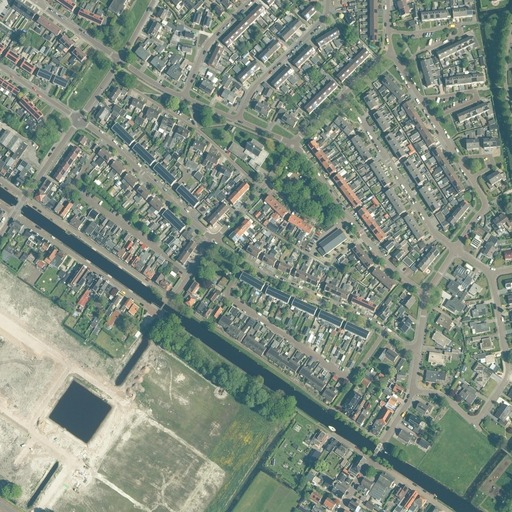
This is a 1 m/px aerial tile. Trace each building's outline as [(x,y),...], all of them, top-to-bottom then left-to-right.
[(71,4),(73,0),(69,0),(69,2),(66,0),(62,6),(67,10),(71,4)] [(73,0),(71,4),(67,10),(72,13),(76,7),(73,5),(76,0),(73,0)] [(117,0),(115,4),(113,3),(111,7),(113,8),(110,12),(118,17),(119,14),(121,15),(125,8),(124,7),(127,2),(129,3),(130,0),(117,0)] [(170,0),(177,8),(176,8),(178,11),(181,9),(184,6),(182,3),(182,2),(180,0),(170,0)] [(216,0),(216,1),(221,6),(222,4),(228,10),(232,6),(225,0),(224,0),(216,0)] [(276,1),(276,0),(271,0),(274,3),(279,8),(282,6),(278,3),(276,1)] [(17,1),(11,9),(16,12),(22,4),(17,1)] [(201,1),(196,7),(194,8),(197,11),(204,4),(201,1)] [(399,11),(412,8),(412,5),(408,6),(408,7),(407,7),(405,2),(397,5),(399,11)] [(22,4),(16,12),(21,15),(26,8),(22,4)] [(88,10),(90,6),(90,5),(88,4),(84,12),(81,11),(78,17),(84,20),(87,13),(88,10)] [(218,8),(215,4),(213,7),(216,10),(214,11),(220,17),(224,14),(218,7),(218,8)] [(255,11),(260,16),(266,22),(268,20),(264,16),(262,14),(265,12),(260,6),(255,11)] [(465,11),(466,18),(472,18),(471,10),(468,10),(467,8),(466,8),(466,6),(464,6),(464,11),(465,11)] [(306,12),(311,17),(316,13),(311,7),(306,12)] [(459,11),(458,11),(454,12),(454,7),(451,8),(452,12),(453,19),(459,19),(459,11)] [(465,11),(464,11),(460,11),(460,7),(457,7),(458,11),(459,11),(459,19),(466,18),(465,11)] [(26,8),(21,15),(26,19),(31,11),(26,8)] [(412,8),(399,11),(401,18),(409,16),(408,11),(409,10),(409,11),(413,10),(412,8)] [(440,13),(439,13),(435,13),(435,9),(432,9),(433,14),(434,21),(441,21),(440,13)] [(440,13),(441,21),(447,20),(446,12),(441,13),(441,9),(439,9),(439,13),(440,13)] [(95,25),(101,11),(99,10),(95,17),(92,16),(89,22),(95,25)] [(212,15),(213,14),(209,10),(208,14),(206,19),(203,27),(209,29),(211,21),(212,15)] [(427,14),(426,14),(423,15),(422,10),(420,11),(420,17),(421,17),(422,23),(428,22),(427,14)] [(433,14),(429,14),(428,10),(426,10),(426,14),(427,14),(428,22),(434,21),(433,14)] [(31,11),(26,19),(30,22),(36,14),(31,11)] [(101,11),(95,25),(101,27),(104,21),(101,20),(103,15),(106,16),(107,13),(104,12),(101,11)] [(168,14),(161,11),(157,19),(164,22),(167,16),(170,18),(172,15),(168,13),(168,14)] [(251,16),(256,21),(257,19),(260,16),(255,11),(251,16)] [(200,17),(202,13),(197,12),(196,16),(193,24),(199,26),(201,18),(200,17)] [(307,22),(311,17),(306,12),(301,17),(307,22)] [(89,22),(92,16),(87,13),(84,20),(89,22)] [(349,26),(355,23),(352,18),(355,17),(353,14),(350,16),(345,19),(349,26)] [(253,23),(256,21),(251,16),(246,20),(251,25),(253,23)] [(286,18),(298,30),(302,26),(297,21),(295,23),(288,16),(286,18)] [(36,23),(41,27),(45,21),(40,18),(36,23)] [(294,34),(298,30),(286,18),(284,19),(291,27),(289,29),(294,34)] [(246,30),(251,25),(246,20),(241,25),(246,30)] [(46,31),(51,24),(45,21),(41,27),(37,33),(39,35),(44,29),(46,31)] [(176,32),(177,28),(175,27),(168,23),(166,27),(171,29),(171,30),(173,30),(176,32)] [(52,34),(56,28),(51,24),(46,31),(52,34)] [(151,30),(162,35),(163,34),(160,32),(161,31),(159,31),(161,28),(154,24),(154,25),(153,25),(151,30)] [(294,34),(289,29),(286,32),(283,29),(279,24),(277,26),(290,39),(294,34)] [(242,35),(246,30),(241,25),(236,29),(242,35)] [(177,28),(176,32),(181,33),(180,38),(185,39),(193,41),(194,36),(194,35),(186,33),(186,34),(183,33),(184,27),(177,26),(177,28)] [(285,43),(290,39),(277,26),(276,28),(280,32),(283,35),(280,38),(285,43)] [(50,37),(47,40),(50,42),(54,36),(56,38),(61,31),(56,28),(52,34),(50,37)] [(237,39),(242,35),(236,29),(232,34),(237,39)] [(161,37),(162,35),(151,30),(148,34),(149,35),(148,35),(152,38),(155,39),(156,40),(159,36),(161,37)] [(331,33),(335,40),(343,35),(341,30),(337,32),(336,30),(331,33)] [(336,42),(335,40),(331,33),(326,36),(330,43),(333,41),(337,48),(340,47),(336,42)] [(234,42),(237,39),(232,34),(227,39),(232,44),(234,46),(237,49),(239,47),(234,42)] [(327,45),(330,43),(326,36),(321,40),(325,46),(326,48),(330,53),(332,52),(327,45)] [(63,47),(68,42),(64,37),(59,42),(61,45),(56,50),(58,52),(61,49),(63,47)] [(471,40),(470,38),(465,41),(468,48),(469,47),(472,46),(474,50),(477,48),(476,47),(478,46),(474,38),(471,40)] [(140,59),(145,53),(143,50),(149,43),(153,45),(155,42),(151,40),(149,39),(144,45),(143,44),(141,44),(139,47),(140,49),(135,55),(140,59)] [(227,48),(232,44),(227,39),(222,43),(227,48)] [(323,47),(325,46),(321,40),(316,43),(320,49),(323,47)] [(162,47),(165,49),(166,50),(168,46),(164,44),(158,41),(157,43),(160,45),(162,47)] [(471,51),(469,47),(468,48),(465,41),(459,44),(462,51),(463,50),(467,48),(469,52),(471,51)] [(61,49),(58,52),(60,54),(65,49),(68,51),(73,46),(68,42),(63,47),(61,49)] [(272,46),(277,51),(281,47),(276,42),(272,46)] [(465,54),(463,50),(462,51),(459,44),(453,46),(457,53),(458,53),(461,51),(463,55),(465,54)] [(214,54),(221,58),(221,57),(228,61),(229,58),(225,56),(222,55),(224,52),(222,51),(223,49),(219,45),(217,48),(214,54)] [(273,56),(267,50),(265,53),(258,45),(256,47),(260,52),(263,55),(268,60),(273,56)] [(360,55),(365,61),(370,56),(359,45),(357,47),(361,51),(360,51),(362,53),(360,55)] [(273,56),(277,51),(272,46),(267,50),(273,56)] [(460,57),(458,53),(457,53),(453,46),(448,49),(451,56),(452,56),(456,54),(457,58),(460,57)] [(264,64),(268,60),(263,55),(260,52),(256,47),(254,49),(259,53),(262,56),(259,59),(264,64)] [(305,52),(311,57),(315,53),(310,48),(305,52)] [(10,62),(14,56),(10,54),(12,51),(10,49),(8,53),(4,59),(10,62)] [(76,59),(81,54),(76,49),(71,55),(76,59)] [(454,59),(452,56),(451,56),(448,49),(442,52),(445,59),(446,58),(450,57),(452,60),(454,59)] [(306,61),(311,57),(305,52),(301,56),(306,61)] [(448,62),(446,58),(445,59),(442,52),(436,55),(440,62),(444,59),(446,63),(448,62)] [(145,53),(140,59),(145,63),(150,57),(145,53)] [(243,60),(255,72),(260,68),(258,67),(260,65),(256,61),(252,65),(245,59),(249,55),(247,53),(242,58),(243,60)] [(81,54),(76,59),(80,63),(85,58),(81,54)] [(218,63),(221,58),(214,54),(211,60),(218,63)] [(360,65),(365,61),(360,55),(355,60),(360,65)] [(14,56),(10,62),(15,66),(19,60),(20,61),(22,57),(20,56),(18,59),(14,56)] [(156,69),(161,63),(158,60),(160,58),(158,56),(151,65),(156,69)] [(182,58),(176,56),(172,63),(174,65),(174,66),(175,66),(176,65),(175,64),(177,61),(179,63),(182,58)] [(302,65),(306,61),(301,56),(297,60),(302,65)] [(25,72),(29,66),(25,64),(27,61),(25,59),(23,63),(20,69),(25,72)] [(161,63),(156,69),(160,73),(166,67),(164,66),(167,63),(164,60),(161,63)] [(179,70),(172,79),(178,83),(182,76),(180,75),(183,71),(187,65),(188,61),(185,60),(179,70)] [(218,64),(211,60),(208,66),(222,73),(223,70),(219,68),(216,67),(218,64)] [(251,77),(255,72),(243,60),(241,62),(249,69),(246,71),(251,77)] [(298,70),(302,65),(297,60),(293,64),(298,70)] [(356,70),(360,65),(355,60),(350,65),(356,70)] [(429,68),(429,67),(428,63),(432,62),(431,60),(427,61),(428,62),(420,64),(422,70),(429,68)] [(48,67),(42,80),(48,83),(52,76),(48,74),(52,66),(49,65),(48,67)] [(351,74),(356,70),(350,65),(346,69),(351,74)] [(29,66),(25,72),(31,76),(34,70),(35,71),(37,67),(35,66),(33,69),(29,66)] [(40,71),(36,78),(42,80),(48,67),(46,66),(43,72),(40,71)] [(172,79),(179,70),(173,66),(172,69),(167,75),(172,79)] [(431,74),(431,73),(430,69),(434,68),(433,66),(429,67),(429,68),(422,70),(424,76),(431,74)] [(470,77),(469,77),(465,78),(465,72),(465,70),(464,70),(464,68),(462,68),(463,74),(462,74),(463,78),(464,78),(465,86),(471,85),(470,77)] [(56,78),(52,85),(58,87),(58,88),(66,70),(63,69),(60,76),(60,77),(59,79),(56,78)] [(284,73),(295,84),(297,82),(291,76),(293,74),(288,69),(284,73)] [(346,79),(351,74),(346,69),(341,74),(346,79)] [(66,70),(58,88),(59,88),(64,90),(68,83),(64,82),(68,72),(66,70)] [(209,81),(211,83),(215,77),(216,74),(209,70),(208,73),(212,75),(209,81)] [(247,81),(251,77),(246,71),(242,76),(247,81)] [(433,80),(433,79),(431,76),(436,74),(435,72),(431,73),(431,74),(424,76),(425,83),(433,80)] [(476,76),(477,84),(484,83),(483,76),(478,76),(477,72),(475,72),(475,77),(476,76)] [(294,86),(295,84),(284,73),(280,77),(285,82),(287,80),(294,86)] [(476,76),(475,77),(471,77),(471,73),(469,73),(469,77),(470,77),(471,85),(477,84),(476,76)] [(341,84),(346,79),(341,74),(336,78),(341,84)] [(464,78),(463,78),(459,79),(459,74),(456,75),(457,79),(458,87),(465,86),(464,78)] [(457,79),(453,79),(452,75),(450,75),(450,80),(451,80),(452,87),(458,87),(457,79)] [(242,85),(247,81),(242,76),(237,80),(242,85)] [(451,80),(450,80),(448,80),(447,76),(443,76),(444,81),(445,81),(446,88),(452,87),(451,80)] [(282,84),(285,82),(280,77),(275,81),(280,86),(282,88),(287,93),(289,91),(284,86),(282,84)] [(433,80),(425,83),(427,89),(435,87),(433,82),(437,81),(437,78),(433,79),(433,80)] [(380,94),(392,83),(387,79),(382,84),(384,87),(378,92),(380,94)] [(205,93),(209,86),(206,84),(208,81),(205,80),(204,83),(199,90),(205,93)] [(225,93),(222,97),(224,99),(223,100),(227,102),(228,101),(232,94),(228,92),(230,90),(228,89),(232,82),(229,80),(224,87),(225,87),(223,92),(225,93)] [(276,90),(280,86),(275,81),(271,85),(276,90)] [(5,91),(9,86),(4,82),(0,87),(0,90),(1,88),(4,90),(5,91)] [(209,86),(205,93),(210,97),(215,90),(212,88),(214,84),(211,83),(209,86)] [(327,87),(333,92),(337,88),(332,83),(327,87)] [(390,93),(396,87),(392,83),(380,94),(381,96),(388,90),(390,93)] [(4,95),(6,91),(9,93),(11,94),(14,89),(9,86),(5,91),(4,90),(2,94),(4,95)] [(328,97),(333,92),(327,87),(323,92),(328,97)] [(390,102),(400,92),(396,87),(390,93),(393,95),(391,97),(388,100),(390,102)] [(11,94),(9,93),(7,97),(9,98),(11,95),(16,98),(19,93),(14,89),(11,94)] [(118,98),(119,98),(121,94),(125,97),(127,93),(123,90),(121,93),(116,89),(112,94),(118,98)] [(269,99),(271,96),(273,92),(267,89),(263,96),(269,99)] [(232,94),(228,101),(229,102),(229,103),(233,105),(237,98),(234,96),(236,93),(236,92),(237,91),(235,90),(234,91),(232,94)] [(374,102),(373,101),(371,98),(375,95),(374,93),(373,94),(371,91),(364,96),(366,99),(364,101),(367,106),(374,102)] [(323,102),(328,97),(323,92),(318,96),(323,102)] [(400,92),(390,102),(392,103),(396,99),(399,101),(397,102),(400,105),(401,104),(405,100),(403,98),(404,96),(400,92)] [(122,100),(119,98),(118,98),(112,94),(109,99),(115,103),(117,99),(118,100),(121,102),(122,100)] [(318,106),(323,102),(318,96),(313,101),(318,106)] [(23,109),(29,103),(24,99),(19,104),(23,109)] [(374,102),(367,106),(371,111),(377,107),(374,103),(378,101),(377,99),(373,101),(374,102)] [(137,109),(140,103),(135,100),(131,107),(130,106),(129,110),(131,111),(133,107),(136,109),(137,109)] [(314,111),(318,106),(313,101),(309,105),(309,106),(314,111)] [(261,114),(267,104),(264,102),(262,106),(258,104),(255,111),(261,114)] [(28,113),(33,108),(29,103),(23,109),(28,113)] [(137,109),(136,109),(134,113),(136,114),(138,111),(137,111),(138,110),(142,112),(145,105),(140,103),(137,109)] [(405,113),(406,112),(412,108),(409,103),(403,107),(401,108),(401,110),(402,112),(399,114),(400,116),(405,113)] [(267,104),(261,114),(267,118),(271,111),(266,108),(266,107),(268,108),(269,105),(267,104)] [(491,104),(486,106),(486,104),(480,107),(483,114),(484,114),(486,113),(488,117),(493,115),(491,104)] [(304,110),(309,115),(314,111),(309,106),(304,110)] [(486,117),(484,114),(483,114),(480,107),(474,109),(477,117),(478,116),(481,115),(483,118),(486,117)] [(32,118),(38,112),(33,108),(28,113),(26,115),(28,117),(30,115),(32,118)] [(409,118),(416,113),(412,108),(406,112),(405,113),(400,116),(401,118),(407,115),(409,118)] [(152,119),(155,112),(150,109),(146,116),(146,115),(144,119),(146,120),(146,119),(150,121),(151,118),(152,119)] [(286,112),(281,109),(278,114),(283,118),(286,112)] [(293,129),(297,122),(294,120),(295,119),(296,116),(298,114),(301,116),(303,114),(299,109),(296,111),(294,115),(287,125),(293,129)] [(480,120),(478,116),(477,117),(474,109),(468,112),(471,119),(472,119),(476,117),(478,121),(480,120)] [(111,116),(108,113),(103,110),(99,115),(98,114),(96,118),(102,122),(103,119),(107,122),(111,116)] [(383,118),(380,114),(384,112),(383,110),(379,113),(373,117),(376,122),(383,118)] [(38,112),(32,118),(30,120),(33,122),(34,120),(37,122),(42,117),(38,112)] [(151,118),(150,121),(150,122),(152,123),(153,120),(152,120),(153,119),(157,121),(160,115),(155,112),(152,119),(151,118)] [(474,122),(472,119),(471,119),(468,112),(462,114),(465,121),(467,121),(470,119),(472,123),(474,122)] [(287,125),(294,115),(292,113),(289,117),(286,115),(282,121),(287,125)] [(407,126),(419,119),(416,113),(409,118),(411,120),(405,124),(407,126)] [(468,125),(467,121),(465,121),(462,114),(457,117),(460,124),(464,122),(466,126),(468,125)] [(386,124),(386,123),(384,120),(387,117),(386,115),(383,118),(376,122),(380,128),(386,124)] [(339,128),(344,123),(339,118),(334,124),(334,123),(331,127),(332,129),(336,125),(338,128),(339,128)] [(167,128),(170,122),(164,119),(159,129),(164,132),(166,128),(167,128)] [(407,126),(405,128),(406,130),(414,125),(416,128),(422,124),(419,119),(412,123),(407,126)] [(386,124),(380,128),(383,133),(390,129),(387,125),(391,123),(390,121),(386,123),(386,124)] [(166,128),(164,132),(170,134),(172,131),(175,124),(170,122),(167,128),(166,128)] [(121,139),(126,134),(122,131),(124,129),(124,130),(129,125),(130,125),(128,123),(125,126),(116,135),(121,139)] [(344,133),(349,127),(344,123),(339,128),(338,128),(335,131),(337,133),(340,130),(343,132),(344,133)] [(125,126),(123,124),(121,127),(120,129),(117,125),(112,131),(116,135),(125,126)] [(413,136),(425,129),(422,124),(416,128),(417,131),(412,134),(413,136)] [(344,133),(343,132),(340,136),(341,137),(344,134),(348,137),(354,132),(349,127),(344,133)] [(181,139),(185,131),(180,128),(176,135),(176,134),(173,140),(171,139),(168,145),(166,148),(165,151),(168,153),(169,149),(171,150),(176,139),(177,139),(177,140),(179,141),(181,139)] [(422,138),(429,134),(425,129),(413,136),(411,138),(412,140),(413,140),(414,141),(419,137),(419,136),(420,135),(422,138)] [(5,131),(0,139),(0,145),(18,158),(19,159),(28,147),(5,131)] [(181,139),(179,141),(182,143),(184,140),(183,139),(183,138),(187,140),(190,134),(185,131),(181,139)] [(130,138),(134,134),(132,132),(129,135),(130,136),(129,137),(126,134),(121,139),(125,143),(130,138)] [(395,141),(394,140),(392,137),(396,134),(395,132),(391,135),(385,139),(388,145),(395,141)] [(130,138),(125,143),(129,147),(134,142),(131,139),(132,138),(133,138),(135,136),(134,134),(130,138)] [(425,143),(432,139),(429,134),(422,138),(424,141),(418,144),(417,143),(413,146),(415,149),(419,147),(425,143)] [(398,146),(398,145),(396,142),(399,139),(400,140),(404,138),(402,135),(398,137),(394,140),(395,141),(388,145),(392,150),(398,146)] [(171,139),(171,138),(168,136),(163,146),(166,148),(168,145),(171,139)] [(87,141),(82,137),(78,143),(83,147),(86,143),(90,145),(91,142),(88,140),(87,141)] [(355,147),(361,143),(358,138),(351,142),(351,141),(347,144),(348,146),(352,143),(354,146),(355,147)] [(419,147),(415,149),(418,153),(422,150),(421,149),(426,145),(430,151),(434,148),(433,145),(435,144),(432,139),(425,143),(419,147)] [(325,142),(324,140),(316,145),(312,140),(308,143),(310,145),(308,147),(312,152),(324,143),(323,143),(325,142)] [(244,155),(247,157),(251,160),(248,165),(251,168),(254,164),(260,168),(269,155),(262,151),(264,148),(253,141),(246,152),(244,155)] [(198,151),(201,144),(196,142),(194,145),(193,145),(189,151),(192,153),(193,151),(196,153),(198,151)] [(244,155),(246,152),(233,143),(228,151),(244,162),(247,157),(244,155)] [(315,157),(321,152),(319,150),(325,145),(324,143),(312,152),(315,157)] [(358,153),(365,148),(361,143),(355,147),(354,146),(350,149),(352,151),(356,149),(358,152),(358,153)] [(402,151),(401,150),(399,147),(403,145),(402,143),(398,145),(398,146),(392,150),(395,155),(402,151)] [(133,151),(137,155),(146,146),(144,144),(142,147),(141,149),(138,145),(133,151)] [(196,153),(196,155),(198,156),(199,153),(199,152),(199,151),(203,154),(207,147),(201,144),(198,151),(196,153)] [(146,146),(137,155),(141,159),(147,154),(143,151),(144,149),(145,150),(147,148),(146,146)] [(71,153),(77,158),(80,154),(81,155),(82,153),(81,152),(75,148),(71,153)] [(362,158),(368,154),(365,148),(358,153),(358,152),(354,154),(355,156),(359,154),(361,157),(362,158)] [(402,151),(395,155),(399,161),(405,157),(402,152),(406,150),(405,148),(401,150),(402,151)] [(436,159),(442,155),(439,150),(437,152),(435,149),(431,152),(434,157),(428,161),(430,163),(436,159)] [(98,166),(108,154),(103,150),(98,156),(100,158),(96,164),(98,166)] [(319,162),(331,153),(329,151),(323,155),(321,152),(315,157),(319,162)] [(322,167),(329,162),(327,159),(335,153),(333,151),(331,153),(319,162),(322,167)] [(151,158),(154,154),(153,152),(150,155),(151,156),(150,157),(147,154),(141,159),(146,163),(151,158)] [(151,158),(146,163),(150,167),(155,162),(152,159),(153,158),(158,154),(156,152),(154,154),(151,158)] [(71,153),(67,158),(74,163),(75,161),(77,158),(71,153)] [(108,154),(98,166),(100,168),(105,162),(108,164),(113,159),(108,154)] [(362,158),(361,157),(357,160),(359,162),(362,159),(365,163),(371,159),(368,154),(362,158)] [(211,164),(214,157),(209,155),(207,158),(206,158),(202,166),(206,167),(208,162),(211,163),(211,164)] [(439,164),(445,160),(442,155),(436,159),(430,163),(431,165),(437,162),(439,164)] [(211,164),(211,163),(209,167),(209,168),(208,170),(211,171),(214,165),(217,166),(220,160),(214,157),(211,164)] [(74,165),(75,163),(74,163),(67,158),(64,163),(70,168),(73,164),(74,165)] [(414,166),(413,166),(411,162),(415,160),(414,158),(410,160),(410,161),(404,165),(407,170),(414,166)] [(0,163),(0,162),(0,173),(10,160),(8,159),(5,163),(4,165),(0,163)] [(10,160),(0,173),(0,175),(3,178),(9,170),(10,168),(14,163),(10,160)] [(326,171),(338,162),(337,160),(331,165),(329,162),(322,167),(326,171)] [(436,173),(448,165),(445,160),(439,164),(441,167),(435,171),(436,173)] [(14,185),(19,189),(25,180),(23,179),(28,172),(32,168),(22,161),(19,166),(24,169),(19,176),(19,177),(14,185)] [(191,169),(194,164),(188,161),(186,166),(191,169)] [(116,172),(121,167),(116,162),(111,168),(114,170),(108,176),(110,178),(116,172)] [(338,162),(326,171),(330,177),(336,172),(334,169),(340,165),(338,162)] [(60,169),(67,173),(68,171),(70,168),(64,163),(60,169)] [(373,173),(380,168),(376,163),(370,167),(366,169),(367,171),(371,168),(373,172),(373,173)] [(417,171),(414,167),(418,165),(417,163),(413,166),(414,166),(407,170),(411,176),(417,171)] [(158,175),(163,169),(167,166),(165,164),(161,168),(159,165),(154,171),(158,175)] [(194,164),(191,169),(196,172),(197,169),(199,166),(194,164)] [(445,175),(452,171),(448,165),(436,173),(438,175),(443,172),(445,175)] [(162,179),(167,174),(164,170),(165,169),(166,170),(168,167),(167,166),(163,169),(158,175),(162,179)] [(116,172),(110,178),(112,179),(118,174),(120,177),(126,171),(121,167),(116,172)] [(225,177),(228,170),(222,167),(219,174),(216,178),(218,179),(220,175),(224,176),(225,177)] [(377,178),(383,174),(380,168),(373,173),(373,172),(369,174),(370,176),(374,174),(376,177),(377,178)] [(420,177),(420,176),(418,173),(422,170),(420,168),(417,171),(411,176),(414,181),(420,177)] [(65,175),(67,173),(60,169),(57,174),(63,178),(65,175)] [(9,170),(3,178),(7,181),(11,175),(13,173),(9,170)] [(166,183),(175,174),(177,172),(176,170),(171,175),(170,176),(167,174),(162,179),(166,183)] [(225,177),(224,176),(222,180),(227,183),(230,179),(233,173),(228,170),(225,177)] [(443,183),(455,176),(452,171),(445,175),(447,178),(441,181),(443,183)] [(200,183),(203,178),(198,173),(194,177),(200,183)] [(492,176),(499,188),(501,186),(499,182),(502,181),(503,183),(506,181),(504,178),(505,178),(505,174),(502,175),(499,177),(497,173),(492,176)] [(65,179),(63,178),(57,174),(53,179),(59,184),(62,180),(64,181),(65,179)] [(175,174),(172,178),(171,178),(166,183),(171,187),(176,182),(173,179),(177,176),(175,174)] [(336,185),(343,181),(346,178),(349,176),(347,174),(341,179),(339,176),(333,180),(336,185)] [(380,183),(387,179),(383,174),(377,178),(376,177),(373,180),(374,182),(378,179),(380,183)] [(425,175),(424,174),(420,176),(420,177),(414,181),(417,186),(424,182),(421,178),(425,175)] [(134,179),(129,175),(121,183),(124,185),(121,188),(123,190),(129,184),(134,179)] [(188,181),(192,185),(197,180),(193,176),(188,181)] [(452,185),(458,181),(455,176),(443,183),(444,186),(450,182),(452,185)] [(497,189),(499,188),(492,176),(487,179),(489,183),(487,185),(490,191),(493,189),(492,187),(494,185),(497,189)] [(129,184),(123,190),(125,192),(130,186),(133,189),(138,183),(134,179),(129,184)] [(380,183),(376,185),(377,187),(381,184),(384,189),(390,185),(387,179),(380,183)] [(52,190),(53,188),(55,185),(47,180),(43,186),(39,192),(35,197),(36,198),(34,200),(42,205),(46,208),(52,200),(53,198),(51,197),(54,193),(51,191),(51,190),(52,190)] [(340,190),(346,186),(343,181),(336,185),(340,190)] [(449,194),(461,186),(458,181),(452,185),(453,188),(448,191),(449,194)] [(211,194),(216,184),(212,182),(207,191),(211,194)] [(237,185),(245,193),(250,189),(244,184),(241,187),(240,186),(241,186),(238,184),(237,185)] [(344,195),(356,186),(354,184),(348,188),(346,186),(340,190),(344,195)] [(241,197),(245,193),(237,185),(235,187),(238,189),(239,189),(236,192),(241,197)] [(429,193),(427,189),(430,187),(429,185),(425,188),(426,188),(419,192),(422,198),(429,193)] [(347,200),(354,195),(352,193),(355,190),(358,188),(356,186),(344,195),(347,200)] [(461,186),(449,194),(451,196),(453,194),(455,197),(458,195),(465,191),(461,186)] [(139,195),(134,200),(136,202),(141,197),(147,191),(142,187),(137,192),(139,195)] [(181,197),(189,188),(188,187),(186,189),(186,190),(185,191),(182,187),(178,191),(177,193),(181,197)] [(185,201),(190,196),(187,192),(188,192),(189,192),(191,190),(189,188),(181,197),(185,201)] [(241,197),(236,192),(233,195),(232,195),(233,194),(229,190),(227,192),(229,193),(229,194),(237,202),(241,197)] [(433,199),(432,198),(430,195),(434,192),(432,190),(429,193),(422,198),(426,203),(433,199)] [(141,197),(136,202),(138,204),(143,199),(146,201),(151,196),(147,191),(141,197)] [(389,200),(395,196),(392,191),(385,195),(385,194),(381,197),(383,199),(386,196),(388,200),(389,200)] [(360,198),(363,196),(361,193),(356,198),(354,195),(347,200),(351,205),(360,198)] [(233,206),(237,202),(229,194),(227,195),(229,197),(230,197),(231,198),(228,201),(233,206)] [(189,205),(198,196),(196,195),(194,197),(195,198),(194,199),(190,196),(185,201),(189,205)] [(364,205),(368,202),(374,198),(372,195),(366,199),(362,202),(364,205)] [(198,196),(189,205),(194,209),(199,204),(196,201),(197,200),(200,198),(198,196)] [(360,198),(351,205),(355,210),(361,205),(359,202),(365,198),(363,196),(360,198)] [(392,206),(399,201),(395,196),(389,200),(388,200),(385,202),(386,204),(390,202),(392,205),(392,206)] [(436,204),(434,200),(437,198),(436,196),(432,198),(433,199),(426,203),(429,209),(436,204)] [(264,211),(274,201),(270,197),(265,202),(267,205),(262,210),(264,211)] [(56,209),(53,213),(58,216),(64,208),(62,207),(66,201),(63,199),(58,205),(56,209)] [(149,215),(160,204),(155,199),(150,205),(152,207),(147,213),(149,215)] [(56,209),(58,205),(52,200),(46,208),(53,213),(56,209)] [(129,204),(126,201),(122,206),(124,209),(127,212),(132,207),(129,204)] [(273,211),(279,205),(274,201),(264,211),(265,212),(266,213),(271,208),(273,211)] [(396,211),(402,207),(399,201),(392,206),(392,205),(388,207),(389,209),(393,207),(395,210),(396,211)] [(436,204),(429,209),(433,214),(439,210),(437,206),(441,203),(439,201),(436,204)] [(459,209),(465,214),(469,209),(467,207),(469,205),(465,201),(463,204),(460,207),(453,201),(451,203),(455,205),(457,207),(459,209)] [(77,207),(73,205),(72,207),(69,204),(59,217),(63,220),(70,209),(74,212),(77,207)] [(160,204),(149,215),(151,217),(156,211),(159,214),(164,208),(160,204)] [(216,206),(225,215),(229,210),(224,205),(220,209),(219,208),(220,207),(218,205),(216,206)] [(278,215),(283,209),(279,205),(273,211),(276,213),(274,215),(273,214),(270,218),(273,220),(278,215)] [(221,219),(225,215),(216,206),(215,208),(217,210),(218,209),(219,210),(216,214),(221,219)] [(78,230),(84,222),(86,218),(85,217),(84,218),(80,222),(76,219),(76,218),(77,219),(78,217),(80,218),(82,215),(80,214),(80,213),(78,211),(79,209),(77,207),(74,212),(73,213),(76,215),(70,224),(78,230)] [(396,211),(395,210),(392,213),(393,215),(396,212),(398,215),(399,216),(406,212),(402,207),(396,211)] [(461,218),(465,214),(459,209),(457,207),(456,210),(457,211),(455,213),(461,218)] [(362,219),(374,210),(372,208),(366,212),(364,209),(358,214),(362,219)] [(283,209),(278,215),(273,220),(276,223),(279,219),(278,218),(280,217),(282,219),(288,214),(283,209)] [(95,221),(99,215),(92,210),(88,216),(95,221)] [(368,222),(371,219),(369,216),(375,212),(374,210),(362,219),(365,224),(368,222)] [(164,225),(172,216),(168,212),(163,217),(166,220),(165,221),(164,221),(162,223),(161,222),(159,224),(162,226),(164,225)] [(221,219),(216,214),(212,217),(211,216),(212,215),(210,213),(208,215),(217,223),(221,219)] [(260,222),(265,216),(262,213),(257,220),(260,222)] [(457,223),(461,218),(455,213),(453,216),(451,214),(449,216),(457,223)] [(213,227),(217,223),(208,215),(207,216),(209,219),(209,218),(210,219),(207,222),(213,227)] [(498,219),(503,225),(506,223),(507,226),(509,228),(511,226),(511,221),(508,223),(503,215),(498,219)] [(171,225),(176,220),(172,216),(164,225),(165,226),(168,224),(167,223),(168,222),(171,225)] [(407,226),(414,221),(410,216),(409,217),(404,220),(400,222),(401,224),(405,222),(407,225),(407,226)] [(457,223),(449,216),(447,218),(449,220),(447,223),(453,228),(457,223)] [(293,226),(297,220),(292,217),(288,223),(291,225),(290,229),(289,228),(287,231),(290,233),(291,230),(293,226)] [(378,221),(381,219),(379,217),(373,222),(371,219),(368,222),(365,224),(369,228),(375,224),(378,221)] [(369,228),(372,233),(379,229),(382,226),(380,223),(382,222),(381,219),(378,221),(375,224),(369,228)] [(502,231),(505,229),(503,225),(498,219),(493,222),(495,225),(492,227),(498,236),(503,232),(502,231)] [(172,233),(181,224),(176,220),(171,225),(175,229),(174,230),(173,229),(171,231),(172,233)] [(299,230),(302,223),(297,220),(293,226),(291,230),(290,233),(292,234),(296,228),(299,230)] [(19,234),(24,227),(15,221),(13,222),(10,228),(11,229),(8,234),(10,236),(7,241),(10,242),(15,235),(12,233),(14,231),(19,234)] [(243,226),(248,231),(252,226),(247,221),(242,225),(243,226)] [(411,231),(417,227),(414,221),(407,226),(407,225),(403,228),(404,230),(408,227),(410,230),(411,231)] [(91,239),(98,229),(100,226),(95,222),(94,224),(93,224),(91,228),(90,230),(88,228),(84,234),(91,239)] [(275,234),(279,229),(270,223),(266,228),(275,234)] [(300,239),(308,226),(302,223),(299,230),(302,231),(300,235),(299,235),(298,237),(300,239)] [(181,224),(172,233),(174,234),(176,232),(177,231),(180,234),(185,228),(181,224)] [(326,233),(334,227),(332,224),(324,230),(326,233)] [(251,233),(248,231),(243,226),(242,225),(238,230),(242,233),(244,235),(246,232),(252,238),(254,236),(253,235),(252,234),(251,233)] [(308,226),(300,239),(302,240),(304,237),(304,238),(306,234),(309,236),(307,238),(311,240),(314,234),(311,232),(313,229),(308,226)] [(29,241),(34,233),(29,230),(24,227),(19,234),(24,237),(29,241)] [(376,238),(388,229),(386,227),(381,231),(379,229),(372,233),(376,238)] [(414,236),(421,232),(417,227),(411,231),(410,230),(406,233),(408,235),(412,232),(414,236)] [(384,240),(386,242),(391,238),(389,236),(386,239),(384,236),(392,230),(390,228),(388,229),(382,234),(376,238),(380,243),(384,240)] [(96,242),(100,236),(98,235),(101,230),(98,229),(91,239),(96,242)] [(241,238),(244,235),(238,230),(234,234),(239,239),(242,242),(244,244),(246,242),(241,238)] [(326,255),(346,240),(339,230),(319,245),(321,248),(318,251),(323,257),(326,255)] [(100,245),(106,238),(103,236),(105,233),(103,232),(100,236),(96,242),(100,245)] [(414,236),(410,238),(411,240),(415,238),(418,242),(424,238),(421,232),(414,236)] [(36,246),(41,239),(34,233),(29,241),(26,245),(29,247),(32,243),(36,246)] [(126,243),(130,238),(125,234),(122,240),(126,243)] [(230,239),(235,244),(238,241),(239,241),(238,242),(243,246),(244,244),(242,242),(239,239),(234,234),(230,239)] [(487,243),(492,236),(488,234),(483,241),(487,243)] [(477,250),(481,243),(478,241),(479,238),(476,236),(470,246),(477,250)] [(492,236),(487,243),(486,245),(488,246),(483,254),(490,259),(495,250),(491,248),(493,245),(495,246),(497,243),(499,245),(500,242),(496,239),(492,236)] [(104,248),(112,238),(110,237),(108,240),(106,238),(100,245),(104,248)] [(112,238),(104,248),(111,253),(116,246),(112,243),(115,239),(113,237),(112,238)] [(172,237),(165,244),(169,248),(176,241),(172,237)] [(42,248),(46,242),(41,239),(37,245),(39,247),(38,249),(40,250),(41,248),(42,248)] [(251,256),(260,243),(257,241),(254,246),(253,248),(250,246),(246,252),(251,256)] [(46,242),(42,248),(47,252),(51,245),(46,242)] [(128,252),(133,244),(130,242),(125,249),(128,252)] [(184,244),(194,251),(197,247),(191,242),(188,246),(187,245),(188,245),(185,243),(184,244)] [(392,244),(390,242),(384,247),(388,252),(394,247),(397,244),(395,242),(392,244)] [(260,243),(251,256),(257,259),(261,253),(258,251),(259,249),(262,245),(260,243)] [(190,256),(194,251),(184,244),(182,246),(185,248),(186,248),(187,248),(184,252),(190,256)] [(117,257),(121,250),(116,247),(112,254),(117,257)] [(356,256),(362,252),(358,247),(352,251),(354,254),(356,256)] [(128,265),(133,257),(130,255),(133,250),(131,248),(130,249),(122,261),(128,265)] [(50,264),(54,259),(59,253),(53,249),(50,254),(48,252),(44,258),(46,259),(45,261),(50,265),(50,264)] [(429,254),(435,259),(439,254),(433,249),(430,253),(428,252),(426,250),(426,251),(425,252),(428,255),(429,254)] [(121,250),(117,257),(121,260),(126,254),(121,250)] [(271,258),(275,252),(272,250),(269,257),(265,255),(262,262),(267,265),(271,258)] [(59,253),(54,259),(58,262),(54,266),(57,268),(58,269),(62,264),(67,256),(60,251),(59,253)] [(403,255),(405,253),(403,251),(401,254),(399,252),(393,257),(398,262),(403,256),(403,255)] [(143,256),(134,269),(140,273),(145,266),(142,264),(145,259),(147,260),(150,256),(145,252),(143,256)] [(190,256),(184,252),(182,256),(180,255),(181,254),(178,252),(177,254),(184,259),(187,261),(190,256)] [(277,253),(275,252),(271,258),(267,265),(273,268),(277,262),(274,260),(277,253)] [(360,261),(365,256),(362,252),(356,256),(360,261)] [(183,266),(187,261),(177,254),(175,253),(173,256),(175,257),(176,256),(178,258),(179,257),(180,258),(177,262),(183,266)] [(431,264),(435,259),(429,254),(428,255),(426,258),(422,255),(421,257),(424,260),(425,259),(431,264)] [(31,263),(35,258),(30,255),(29,256),(27,260),(31,263)] [(134,269),(143,256),(141,255),(138,259),(135,257),(129,266),(134,269)] [(337,264),(344,257),(342,255),(337,260),(335,262),(337,264)] [(364,266),(369,261),(365,256),(360,261),(364,266)] [(146,277),(151,270),(148,268),(148,266),(149,265),(150,266),(156,258),(153,257),(141,274),(146,277)] [(156,262),(162,266),(165,261),(160,257),(156,262)] [(427,269),(431,264),(425,259),(424,260),(422,263),(418,260),(417,262),(420,265),(421,264),(427,269)] [(369,261),(364,266),(368,271),(373,266),(369,261)] [(285,269),(287,266),(281,263),(277,271),(283,273),(285,269)] [(418,268),(414,265),(410,269),(415,273),(418,270),(423,274),(427,269),(421,264),(420,265),(418,268)] [(151,270),(146,277),(150,280),(155,274),(152,272),(156,268),(154,266),(151,270)] [(176,275),(180,271),(173,266),(170,271),(176,275)] [(287,266),(283,273),(289,276),(292,269),(287,266)] [(300,281),(306,267),(303,266),(300,273),(297,271),(294,278),(300,281)] [(68,285),(73,289),(86,271),(82,267),(68,285)] [(305,283),(308,276),(305,275),(307,271),(308,268),(306,267),(300,281),(305,283)] [(459,267),(454,273),(464,280),(466,276),(464,275),(466,272),(459,267)] [(377,279),(381,274),(377,269),(372,275),(377,279)] [(315,275),(317,272),(314,270),(311,278),(308,276),(305,283),(311,286),(314,279),(315,275)] [(85,282),(90,274),(86,271),(76,285),(73,289),(72,290),(77,294),(86,282),(85,282)] [(314,279),(311,286),(316,288),(319,282),(316,280),(318,276),(318,277),(320,273),(317,272),(315,275),(314,279)] [(86,282),(88,284),(87,286),(90,288),(92,284),(96,278),(90,274),(85,282),(86,282)] [(159,286),(164,278),(158,274),(153,282),(159,286)] [(242,284),(241,287),(243,288),(249,277),(243,274),(240,281),(244,283),(243,284),(242,284)] [(381,283),(386,278),(381,274),(377,279),(379,281),(381,283)] [(250,287),(254,280),(249,277),(243,288),(245,289),(246,286),(245,286),(246,284),(250,287)] [(468,277),(463,283),(469,286),(473,280),(468,277)] [(386,287),(391,282),(386,278),(381,283),(386,287)] [(95,293),(102,282),(98,279),(90,290),(95,293)] [(334,284),(336,280),(333,279),(330,286),(327,285),(324,292),(330,294),(333,288),(334,284)] [(252,296),(253,294),(259,283),(254,280),(250,287),(254,289),(253,290),(250,295),(252,296)] [(335,297),(338,290),(335,289),(339,281),(336,280),(334,284),(333,288),(330,294),(335,297)] [(171,285),(166,281),(165,283),(163,282),(159,287),(166,291),(171,285)] [(222,289),(226,284),(221,281),(217,286),(222,289)] [(449,289),(448,291),(452,294),(452,296),(455,298),(459,291),(457,289),(459,286),(452,281),(447,288),(449,289)] [(104,292),(108,285),(104,282),(99,289),(101,290),(98,294),(101,296),(104,292)] [(191,308),(194,304),(195,303),(195,302),(197,300),(192,296),(199,286),(194,282),(187,293),(188,294),(184,299),(187,301),(185,304),(191,308)] [(391,282),(386,287),(390,291),(395,286),(391,282)] [(259,283),(253,294),(255,295),(256,292),(256,290),(261,292),(264,286),(259,283)] [(346,289),(347,285),(345,284),(341,292),(338,290),(335,297),(341,299),(344,293),(346,289)] [(479,294),(482,289),(474,284),(468,293),(473,296),(476,292),(479,294)] [(108,285),(104,292),(110,296),(109,296),(111,297),(109,300),(112,302),(119,292),(108,285)] [(344,293),(341,299),(347,302),(350,295),(346,294),(348,290),(350,286),(347,285),(346,289),(344,293)] [(269,302),(274,291),(269,288),(266,295),(270,297),(269,298),(267,301),(269,302)] [(277,300),(280,293),(274,291),(269,302),(271,303),(273,300),(272,300),(272,298),(277,300)] [(279,303),(278,306),(280,307),(285,296),(280,293),(277,300),(281,302),(280,303),(279,303)] [(407,298),(405,296),(403,294),(400,298),(402,300),(404,301),(401,305),(409,310),(415,302),(408,296),(407,298)] [(10,302),(6,309),(12,313),(19,303),(13,299),(14,297),(11,295),(8,300),(10,302)] [(285,296),(280,307),(282,308),(284,303),(287,305),(290,298),(285,296)] [(373,301),(374,297),(372,296),(370,300),(368,304),(365,302),(362,309),(368,312),(371,305),(373,301)] [(83,308),(88,301),(83,297),(78,305),(83,308)] [(116,308),(121,300),(117,297),(105,315),(109,318),(113,313),(111,312),(113,309),(112,308),(113,306),(116,308)] [(357,306),(360,300),(354,297),(351,304),(357,306)] [(134,305),(133,307),(131,306),(133,303),(128,300),(120,312),(121,312),(122,311),(124,313),(126,309),(128,311),(130,308),(131,309),(129,313),(134,316),(139,308),(134,305)] [(297,311),(301,303),(295,300),(292,307),(296,309),(296,310),(295,310),(293,313),(296,314),(297,311)] [(362,309),(365,302),(360,300),(357,306),(362,309)] [(454,314),(456,310),(454,309),(456,306),(449,301),(444,307),(454,314)] [(101,310),(103,307),(96,302),(94,305),(101,310)] [(22,310),(18,317),(24,321),(31,311),(27,308),(28,306),(24,303),(20,308),(22,310)] [(201,316),(206,308),(203,306),(204,304),(202,303),(195,312),(201,316)] [(298,314),(301,316),(302,312),(303,312),(304,310),(306,306),(301,303),(297,311),(296,314),(297,315),(298,314)] [(371,305),(368,312),(374,314),(377,308),(371,305)] [(473,319),(486,316),(485,305),(476,307),(477,311),(474,311),(472,312),(473,319)] [(306,319),(311,308),(306,306),(303,312),(307,314),(306,315),(305,315),(304,318),(306,319)] [(222,312),(216,307),(213,311),(208,308),(202,316),(207,320),(210,315),(212,317),(216,320),(222,312)] [(311,308),(306,319),(308,320),(310,317),(309,316),(309,315),(314,317),(317,310),(311,308)] [(385,322),(391,313),(385,308),(378,317),(385,322)] [(115,311),(106,325),(111,328),(120,314),(115,311)] [(34,319),(29,325),(36,330),(43,318),(35,312),(31,317),(34,319)] [(321,326),(327,315),(321,312),(318,319),(322,321),(322,322),(321,322),(319,325),(321,326)] [(399,326),(397,328),(405,334),(408,329),(408,328),(412,323),(400,314),(398,317),(403,320),(401,323),(399,324),(399,326)] [(329,324),(332,317),(327,315),(321,326),(324,327),(325,324),(324,324),(325,322),(329,324)] [(453,322),(442,315),(436,323),(449,332),(451,328),(450,327),(452,323),(457,326),(456,327),(459,328),(461,324),(454,320),(453,322)] [(97,326),(98,325),(101,320),(97,317),(93,323),(97,326)] [(224,328),(230,318),(228,317),(226,319),(224,317),(218,325),(220,326),(224,328)] [(332,331),(337,320),(332,317),(329,324),(333,326),(332,327),(330,330),(332,331)] [(227,331),(231,325),(233,323),(230,321),(232,319),(230,318),(224,328),(227,331)] [(47,325),(41,334),(42,334),(42,335),(46,338),(46,337),(47,338),(57,325),(48,319),(45,323),(47,325)] [(251,319),(247,325),(252,329),(256,323),(256,322),(251,319)] [(337,320),(332,331),(334,332),(336,329),(335,328),(335,327),(340,329),(343,322),(337,320)] [(476,326),(476,323),(469,324),(470,328),(474,328),(475,330),(472,331),(473,335),(475,334),(476,335),(484,333),(489,332),(488,324),(476,326)] [(348,338),(353,327),(347,324),(344,331),(348,333),(348,334),(347,334),(346,337),(348,338)] [(231,336),(238,326),(236,325),(234,327),(231,325),(227,331),(226,333),(228,334),(231,336)] [(238,326),(231,336),(236,340),(241,332),(238,330),(240,327),(238,326)] [(355,336),(358,329),(353,327),(348,338),(350,339),(351,336),(350,336),(351,334),(355,336)] [(58,336),(54,342),(59,345),(65,337),(64,337),(60,334),(62,331),(59,329),(55,334),(58,336)] [(243,335),(246,330),(244,329),(241,333),(240,333),(236,340),(241,343),(245,336),(243,335)] [(359,343),(364,332),(358,329),(355,336),(359,338),(358,339),(356,342),(359,343)] [(364,332),(359,343),(361,344),(362,341),(361,340),(362,339),(366,341),(369,334),(364,332)] [(447,347),(450,342),(436,333),(432,340),(437,343),(436,344),(444,349),(445,346),(447,347)] [(309,335),(305,342),(309,343),(310,344),(313,337),(309,335)] [(65,337),(59,345),(63,349),(70,339),(65,336),(64,337),(65,337)] [(247,347),(254,337),(252,336),(251,338),(248,336),(242,344),(247,347)] [(252,351),(257,343),(254,341),(256,339),(254,337),(247,347),(252,351)] [(318,348),(322,339),(318,337),(314,346),(318,348)] [(481,352),(492,350),(491,339),(482,341),(482,345),(480,345),(481,352)] [(76,348),(71,354),(76,358),(82,349),(78,346),(79,343),(76,341),(73,346),(76,348)] [(256,354),(264,344),(262,342),(260,345),(257,343),(252,351),(256,354)] [(270,360),(277,350),(276,349),(279,345),(275,342),(271,347),(272,348),(265,357),(270,360)] [(6,343),(0,351),(5,354),(10,346),(6,343)] [(264,344),(256,354),(261,357),(267,350),(263,347),(265,345),(264,344)] [(10,346),(5,354),(9,357),(15,349),(10,346)] [(82,349),(76,358),(81,361),(88,351),(83,348),(82,349)] [(9,357),(8,359),(13,362),(13,361),(19,352),(15,349),(9,357)] [(275,363),(280,356),(277,354),(279,351),(277,350),(270,360),(275,363)] [(387,353),(382,350),(376,359),(381,362),(385,357),(394,363),(398,357),(389,350),(387,353)] [(19,352),(13,361),(18,364),(19,363),(18,363),(24,355),(19,352)] [(280,367),(288,354),(286,353),(283,358),(280,356),(275,363),(280,367)] [(286,368),(289,362),(287,360),(290,355),(288,354),(280,367),(284,370),(286,368)] [(443,366),(444,361),(441,361),(442,355),(429,354),(428,363),(436,364),(435,365),(443,366)] [(24,355),(18,363),(19,363),(23,366),(28,358),(24,355)] [(297,361),(290,371),(295,374),(300,367),(297,365),(299,362),(301,361),(305,356),(302,355),(297,361)] [(485,357),(485,355),(477,356),(478,361),(485,360),(486,365),(495,363),(493,356),(489,357),(485,357)] [(23,366),(21,368),(26,371),(27,369),(33,362),(28,358),(23,366)] [(92,362),(89,367),(94,370),(100,361),(95,358),(92,362)] [(290,371),(297,361),(296,360),(294,362),(291,360),(289,362),(286,368),(290,371)] [(303,378),(310,368),(310,367),(314,362),(311,360),(307,366),(309,366),(307,369),(304,367),(299,375),(303,378)] [(100,361),(94,370),(99,373),(105,365),(100,361)] [(308,381),(312,376),(313,374),(310,372),(312,369),(313,370),(317,364),(315,362),(311,368),(310,368),(303,378),(308,381)] [(483,388),(490,377),(483,372),(485,369),(477,364),(472,370),(474,371),(474,372),(479,375),(474,382),(483,388)] [(37,370),(35,373),(42,377),(44,375),(50,379),(54,373),(43,366),(39,371),(37,370)] [(441,374),(437,374),(437,373),(427,371),(425,382),(436,384),(436,381),(445,382),(446,375),(441,374)] [(398,374),(394,374),(393,379),(397,380),(396,382),(401,382),(401,380),(405,381),(405,375),(398,374)] [(317,379),(319,376),(317,375),(315,378),(312,376),(308,381),(306,383),(311,386),(317,379)] [(361,384),(367,388),(371,383),(370,382),(372,380),(367,376),(361,384)] [(33,386),(41,392),(45,387),(39,383),(41,380),(36,377),(34,379),(36,381),(33,386)] [(316,390),(323,380),(321,378),(320,381),(317,379),(311,386),(316,390)] [(7,379),(1,388),(5,391),(12,382),(7,379)] [(323,380),(316,390),(321,393),(326,385),(323,383),(325,381),(323,380)] [(12,382),(5,391),(10,395),(15,387),(17,385),(12,382)] [(469,392),(471,390),(464,384),(461,388),(464,389),(462,392),(461,392),(459,396),(461,398),(466,402),(466,403),(471,406),(477,397),(469,392)] [(27,389),(25,392),(30,395),(32,393),(38,397),(41,392),(33,386),(32,385),(28,390),(27,389)] [(396,387),(392,385),(390,389),(393,391),(400,396),(403,391),(396,387)] [(327,400),(334,390),(332,389),(330,391),(327,389),(322,397),(327,400)] [(334,390),(327,400),(331,403),(337,396),(334,394),(336,391),(334,390)] [(348,418),(361,398),(357,395),(353,392),(342,407),(345,409),(342,414),(348,418)] [(21,397),(17,403),(28,411),(32,405),(26,401),(28,398),(21,393),(19,396),(21,397)] [(388,404),(394,407),(397,402),(391,398),(388,404)] [(427,408),(420,403),(416,410),(424,416),(427,411),(430,413),(434,408),(429,405),(427,408)] [(367,413),(371,406),(368,404),(364,411),(356,423),(361,426),(365,419),(363,418),(365,415),(366,416),(367,413)] [(498,411),(507,417),(510,413),(511,414),(511,407),(510,406),(508,409),(502,405),(498,411)] [(360,407),(358,406),(350,419),(355,423),(360,415),(359,414),(360,412),(358,410),(360,407)] [(384,425),(386,426),(394,413),(385,408),(375,424),(370,432),(377,437),(384,425)] [(505,421),(507,417),(498,411),(495,417),(500,421),(499,423),(505,427),(508,423),(505,421)] [(419,434),(422,428),(419,427),(422,422),(412,416),(408,423),(415,428),(413,432),(418,435),(419,434)] [(126,424),(121,429),(128,434),(126,436),(131,440),(133,437),(131,436),(135,430),(126,424)] [(409,435),(402,431),(398,437),(408,443),(410,440),(413,442),(416,437),(411,433),(409,435)] [(235,432),(229,441),(235,446),(232,451),(238,456),(246,445),(240,440),(242,437),(235,432)] [(317,435),(312,441),(319,446),(321,444),(323,445),(326,440),(325,440),(327,437),(324,436),(324,434),(323,433),(322,434),(321,433),(319,436),(317,435)] [(116,437),(112,442),(121,448),(125,443),(127,445),(129,442),(124,439),(122,441),(116,437)] [(325,450),(328,452),(330,454),(331,454),(332,452),(335,447),(337,448),(340,444),(334,440),(330,446),(328,445),(328,446),(327,448),(326,448),(325,450)] [(422,440),(419,445),(427,450),(430,445),(422,440)] [(5,447),(3,450),(8,453),(10,451),(16,455),(20,449),(10,442),(6,448),(5,447)] [(112,442),(109,447),(115,452),(113,454),(118,458),(120,455),(117,453),(121,448),(112,442)] [(142,442),(137,450),(142,454),(148,446),(142,442)] [(342,459),(348,450),(341,444),(335,453),(342,459)] [(148,446),(142,454),(148,458),(154,450),(148,446)] [(154,450),(148,458),(154,462),(160,454),(154,450)] [(312,457),(309,461),(314,464),(315,464),(318,459),(321,455),(314,450),(310,456),(312,457)] [(1,455),(0,457),(0,462),(7,468),(11,462),(5,458),(7,455),(2,452),(0,454),(1,455)] [(160,454),(154,462),(160,466),(165,458),(160,454)] [(103,455),(99,461),(108,467),(112,461),(114,463),(116,460),(111,457),(109,459),(103,455)] [(29,456),(25,461),(31,465),(29,468),(34,472),(36,469),(35,468),(39,462),(29,456)] [(356,477),(366,462),(360,457),(354,466),(353,465),(348,472),(356,477)] [(165,458),(160,466),(166,470),(171,462),(165,458)] [(128,462),(122,471),(128,475),(133,467),(128,462)] [(179,470),(177,472),(182,476),(184,473),(190,478),(194,472),(185,465),(181,471),(179,470)] [(133,467),(128,475),(133,479),(139,471),(133,467)] [(20,469),(16,474),(26,481),(30,475),(31,476),(33,474),(28,470),(26,473),(20,469)] [(139,471),(133,479),(139,483),(145,475),(139,471)] [(312,482),(315,477),(309,473),(306,478),(312,482)] [(321,474),(318,479),(322,482),(331,487),(334,482),(326,477),(325,477),(321,474)] [(341,474),(337,479),(342,482),(346,477),(341,474)] [(374,485),(369,491),(371,493),(369,496),(379,502),(384,494),(387,488),(389,489),(394,482),(383,474),(376,485),(375,486),(374,485)] [(145,475),(139,483),(145,487),(151,479),(145,475)] [(151,479),(145,487),(151,491),(157,483),(151,479)] [(176,479),(172,484),(181,490),(184,485),(176,479)] [(369,491),(374,485),(364,479),(361,485),(362,486),(361,487),(360,486),(357,491),(366,496),(365,498),(367,499),(371,492),(369,491)] [(215,480),(212,485),(220,491),(224,486),(215,480)] [(334,482),(331,486),(333,488),(334,489),(336,490),(336,489),(345,495),(347,490),(339,485),(336,483),(334,482)] [(172,484),(169,489),(177,495),(181,490),(172,484)] [(212,485),(208,489),(217,495),(220,491),(212,485)] [(408,491),(407,490),(408,489),(403,486),(400,490),(398,488),(392,496),(398,500),(395,504),(398,506),(408,491)] [(336,490),(334,489),(331,493),(334,495),(341,500),(344,496),(336,490)] [(407,511),(418,495),(412,492),(407,500),(404,498),(394,511),(393,511),(406,511),(407,511)] [(163,497),(158,503),(168,509),(172,503),(165,499),(167,496),(162,493),(160,495),(163,497)] [(326,501),(322,498),(313,493),(309,499),(318,504),(319,503),(324,506),(323,506),(331,511),(336,505),(328,499),(326,501)] [(97,499),(94,505),(96,506),(97,505),(104,510),(111,499),(104,494),(100,501),(97,499)] [(421,509),(426,501),(419,496),(409,510),(411,511),(414,511),(418,507),(421,509)] [(203,498),(199,503),(208,509),(211,504),(203,498)] [(360,503),(355,500),(353,502),(352,502),(348,508),(353,511),(355,511),(359,507),(358,506),(360,503)] [(368,502),(365,507),(372,511),(373,510),(375,507),(368,502)] [(199,503),(196,507),(202,511),(205,511),(208,509),(199,503)]
